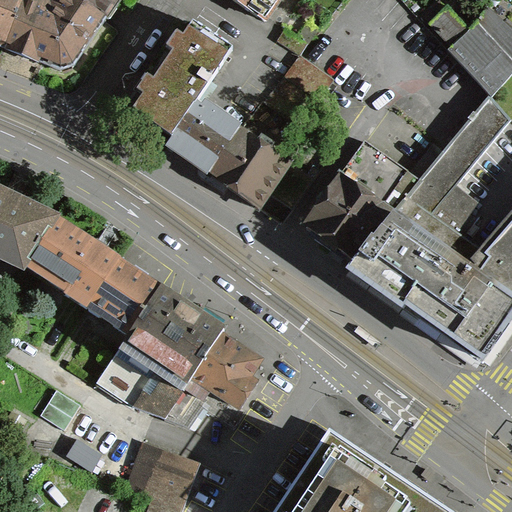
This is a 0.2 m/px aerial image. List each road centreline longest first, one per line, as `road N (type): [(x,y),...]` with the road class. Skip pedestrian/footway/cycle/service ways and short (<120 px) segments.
road 1 (primary): [(482,414),(180,179),(85,120)]
road 2 (primary): [(0,131),(153,220),(332,359)]
road 3 (residential): [(332,359),(233,511)]
road 4 (primary): [(332,359),(451,459)]
road 5 (residential): [(85,120),(159,0)]
